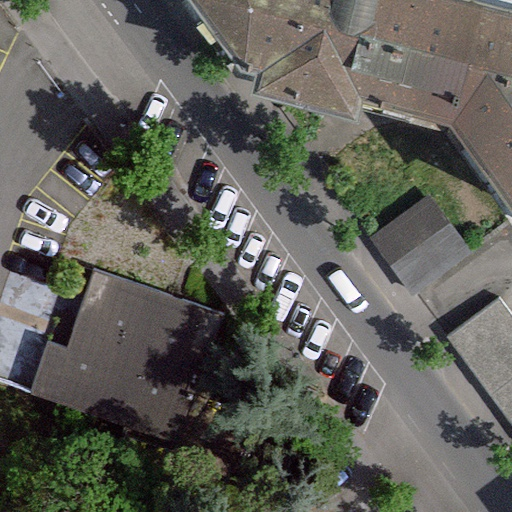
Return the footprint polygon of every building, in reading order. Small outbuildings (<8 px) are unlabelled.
[(396,106),(420,0),(197,0),(227,63),(396,106)] [(511,0),(420,0),(396,106),(456,121),(511,200),(511,0)] [(431,185),(372,226),(415,288),(475,246),(431,185)] [(49,342),(31,392),(190,450),(239,321),(96,270),(69,350),(49,342)] [(454,337),(511,416),(511,301),(509,297),(454,337)] [(330,511),(311,488),(281,511),(330,511)]
